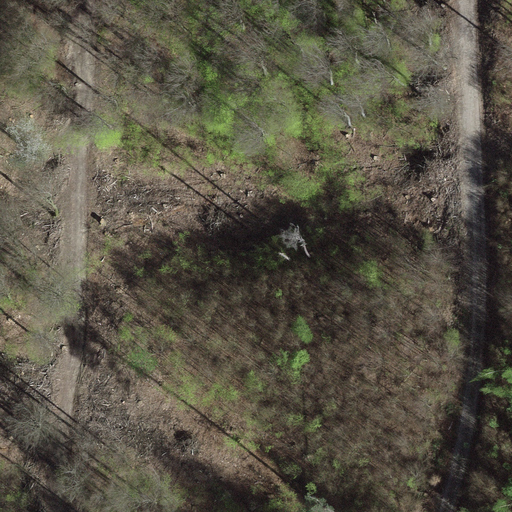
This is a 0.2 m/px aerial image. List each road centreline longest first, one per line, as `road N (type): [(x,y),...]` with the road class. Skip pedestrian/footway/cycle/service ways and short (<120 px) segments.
road 1 (track): [(442,511),(475,346),(466,0)]
road 2 (track): [(91,0),(94,104),(68,411),(70,511)]
